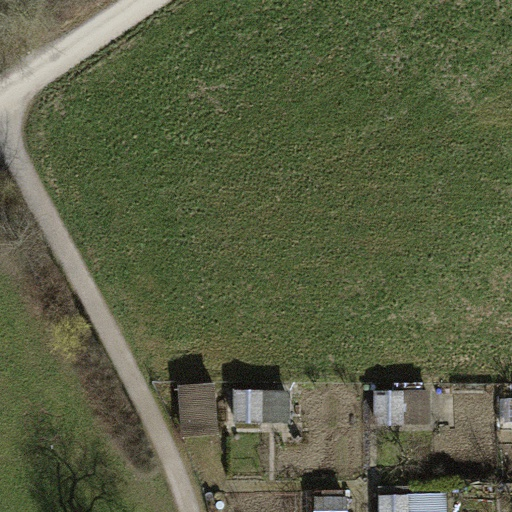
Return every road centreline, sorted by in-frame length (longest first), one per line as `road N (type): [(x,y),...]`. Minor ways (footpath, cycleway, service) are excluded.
road 1 (track): [(191,511),(180,467),(0,130)]
road 2 (track): [(0,98),(147,0)]
